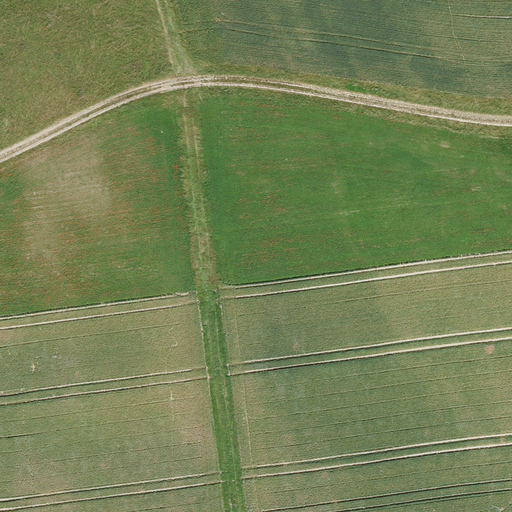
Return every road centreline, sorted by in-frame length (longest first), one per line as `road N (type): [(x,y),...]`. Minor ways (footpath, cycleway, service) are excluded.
road 1 (track): [(511,116),(234,76),(190,78),(107,100),(0,155)]
road 2 (track): [(231,511),(190,78),(174,0)]
